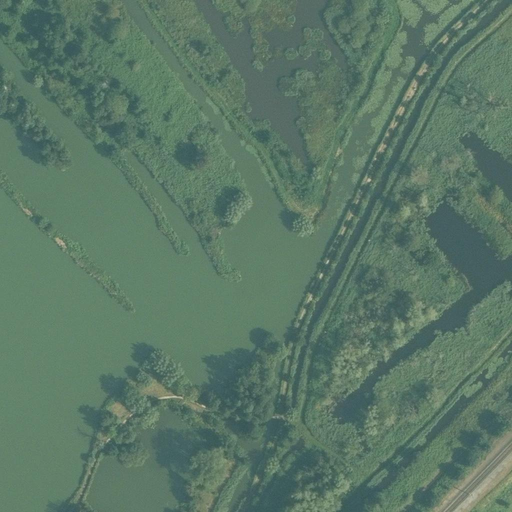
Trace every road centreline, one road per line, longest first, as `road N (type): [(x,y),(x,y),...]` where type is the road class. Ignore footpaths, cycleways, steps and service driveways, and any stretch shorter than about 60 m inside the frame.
road 1 (track): [(511,10),(441,87),(315,345),(298,418),(279,418)]
road 2 (track): [(368,476),(511,331)]
road 3 (track): [(294,422),(319,438),(290,460),(265,511)]
